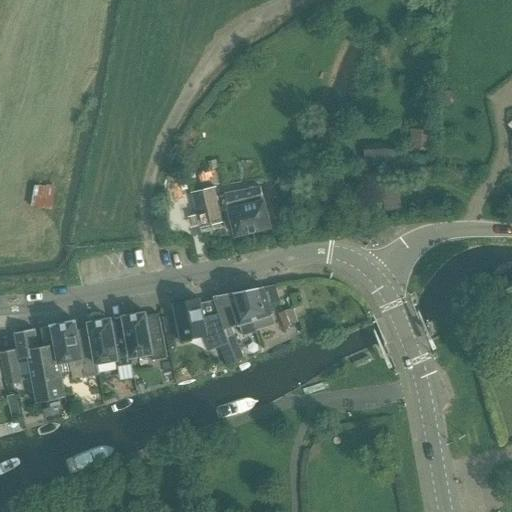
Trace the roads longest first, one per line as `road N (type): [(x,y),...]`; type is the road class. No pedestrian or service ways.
road 1 (tertiary): [(375,276),(349,255),(317,251),(0,307)]
road 2 (track): [(157,281),(146,207),(171,123),(223,48),(297,0)]
road 3 (tertiary): [(445,511),(419,380),(375,276)]
road 4 (unclassified): [(375,276),(431,237),(511,232)]
